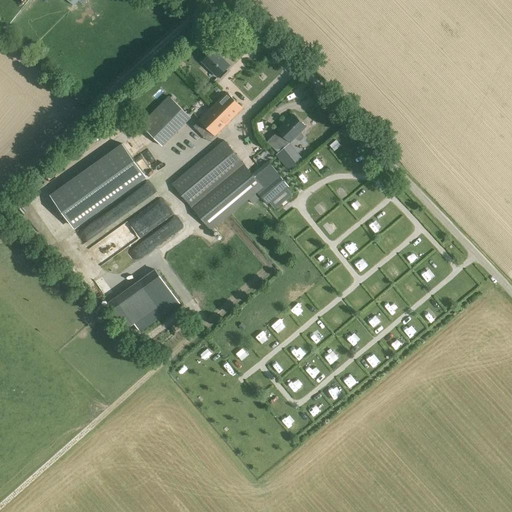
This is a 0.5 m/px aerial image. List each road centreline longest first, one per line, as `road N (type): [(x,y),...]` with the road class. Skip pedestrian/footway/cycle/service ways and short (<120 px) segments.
road 1 (unclassified): [(511,294),(260,32),(217,0)]
road 2 (track): [(0,192),(205,0)]
road 3 (track): [(0,507),(205,323)]
